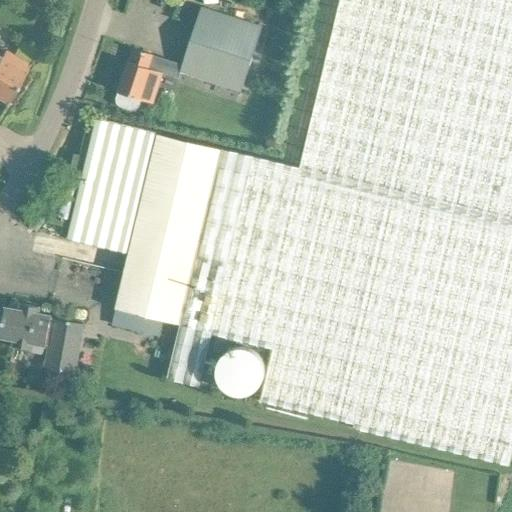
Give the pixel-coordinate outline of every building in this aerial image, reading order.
[(511,453),(511,0),(340,0),(300,168),(96,119),(67,238),(129,253),(112,324),(144,332),(148,316),(180,324),(167,378),(200,386),(212,333),(273,348),(261,401),(354,423),(353,427),(510,464),(511,453)] [(179,73),(238,91),(259,24),(201,7),(179,73)] [(153,54),(134,48),(129,62),(128,61),(128,62),(124,64),(122,72),(123,76),(118,92),(119,92),(117,99),(117,103),(120,106),(132,109),(136,109),(139,106),(141,99),(153,103),(158,87),(153,85),(157,71),(149,68),(153,54)] [(0,98),(8,103),(30,65),(29,64),(25,71),(0,57),(0,98)] [(43,209),(32,222),(39,228),(50,215),(43,209)] [(82,332),(84,324),(66,320),(59,319),(51,318),(51,316),(42,314),(39,314),(40,307),(21,303),(20,310),(5,307),(3,321),(0,321),(0,322),(0,333),(0,336),(14,340),(13,346),(32,350),(33,343),(49,346),(45,369),(75,374),(82,332)] [(135,391),(152,393),(154,374),(137,372),(135,391)]
